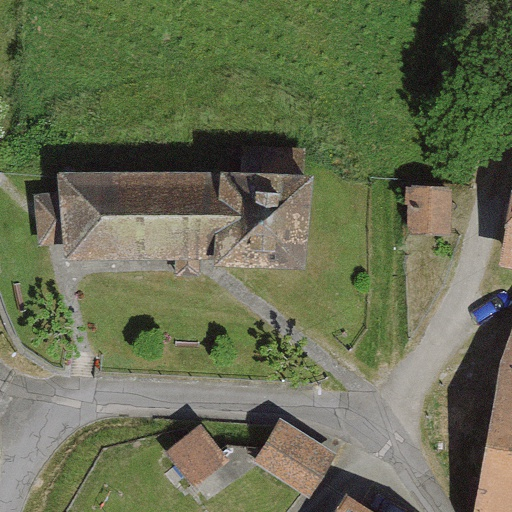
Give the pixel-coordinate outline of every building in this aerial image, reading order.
[(338,176),(76,165),(72,256),(335,266),(338,176)] [(453,188),(408,186),(405,233),(450,235),(453,188)] [(257,456),(313,492),(342,446),(286,411),(257,456)] [(170,447),(200,480),(234,450),(203,417),(170,447)] [(511,511),(511,455),(500,511),(511,511)] [(406,511),(366,487),(349,511),(406,511)]
